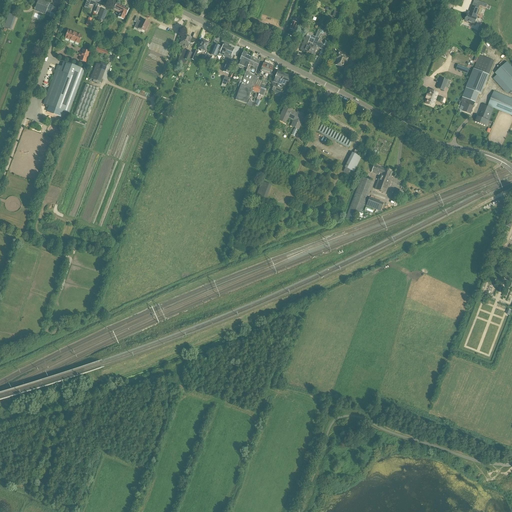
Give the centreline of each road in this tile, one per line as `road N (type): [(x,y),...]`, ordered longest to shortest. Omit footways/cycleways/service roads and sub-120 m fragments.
road 1 (track): [(493,169),(151,304),(0,377)]
road 2 (track): [(491,199),(229,331),(102,383)]
road 3 (track): [(186,14),(153,100),(106,81),(79,146),(55,214),(102,229),(128,164)]
road 4 (unknown): [(511,454),(384,409),(327,437),(298,511)]
road 5 (tertiary): [(402,127),(157,0)]
road 6 (unclassified): [(402,127),(450,0)]
